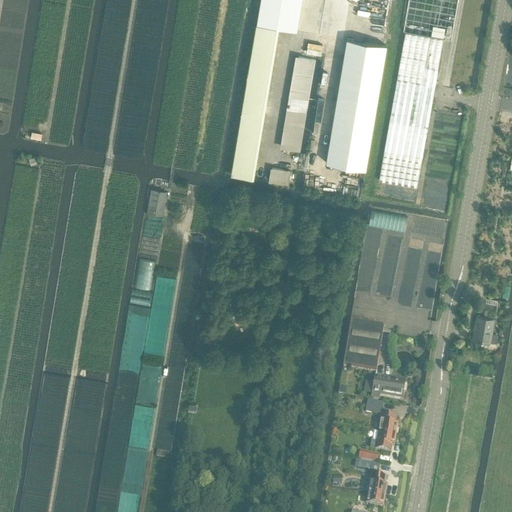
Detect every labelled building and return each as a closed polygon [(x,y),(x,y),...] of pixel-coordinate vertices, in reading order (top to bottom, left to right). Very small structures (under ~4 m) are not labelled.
[(260,0),(257,23),(297,30),(301,0),(260,0)] [(256,24),(230,174),(251,178),(276,28),(256,24)] [(417,187),(443,38),(404,31),(378,180),(417,187)] [(346,39),(325,162),(365,169),(386,45),(346,39)] [(500,183),(495,207),(511,210),(511,209),(511,178),(507,178),(506,184),(500,183)] [(146,214),(162,217),(166,193),(150,190),(146,214)] [(490,240),(485,264),(501,267),(506,242),(490,240)] [(486,304),(484,315),(494,317),(496,305),(486,304)] [(473,340),(473,341),(489,344),(489,343),(496,344),(498,335),(496,334),(491,333),(493,319),(477,317),(474,332),(475,332),(474,340),(473,340)] [(351,321),(343,367),(376,372),(384,326),(351,321)] [(375,378),(371,398),(378,399),(379,396),(402,400),(405,381),(396,380),(395,382),(375,378)] [(461,389),(458,405),(481,409),(484,393),(483,393),(484,383),(477,381),(475,391),(461,389)] [(380,422),(379,433),(395,435),(397,425),(395,424),(396,417),(391,416),(392,412),(384,411),(382,409),(383,404),(367,401),(365,413),(380,415),(379,421),(380,422)] [(390,453),(391,446),(393,446),(395,435),(379,433),(377,443),(371,442),(370,450),(390,453)] [(454,462),(452,470),(454,470),(452,478),(469,480),(473,457),(467,456),(468,450),(460,448),(458,454),(456,454),(455,462),(454,462)] [(378,456),(367,454),(367,452),(360,451),(359,459),(376,462),(378,456)] [(372,471),(370,483),(368,493),(384,496),(386,486),(384,485),(386,477),(377,476),(377,472),(378,472),(380,465),(369,463),(368,470),(372,471)] [(383,507),(384,496),(368,493),(366,504),(383,507)]
